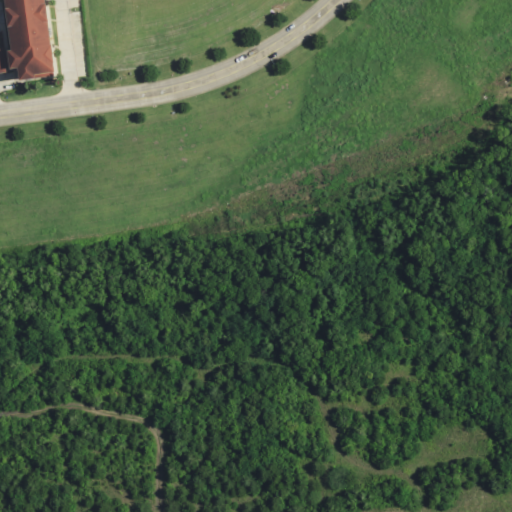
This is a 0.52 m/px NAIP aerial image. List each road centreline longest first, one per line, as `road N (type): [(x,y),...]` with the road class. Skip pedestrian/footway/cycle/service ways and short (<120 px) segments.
road 1 (residential): [(336,0),(260,56),(164,93),(0,114)]
road 2 (track): [(0,421),(130,415),(167,440),(164,511)]
